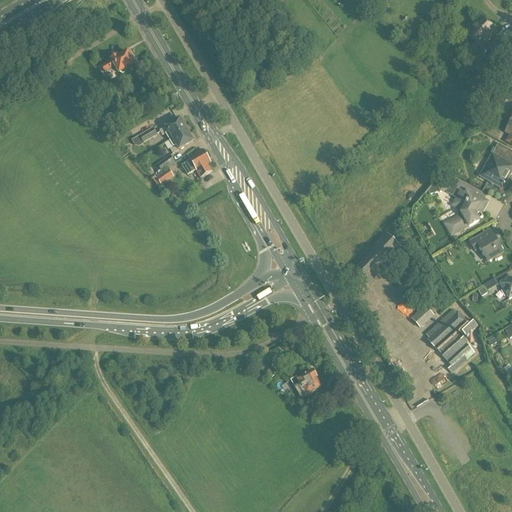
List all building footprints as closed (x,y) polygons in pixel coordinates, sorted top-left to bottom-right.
[(481,49),(496,32),(485,22),(476,32),(472,29),(466,36),(481,49)] [(135,65),(128,53),(118,59),(117,57),(110,60),(111,62),(101,67),(105,73),(114,67),(118,74),(119,74),(123,76),(127,74),(127,70),(135,65)] [(483,74),(493,64),(482,53),(472,64),(483,74)] [(65,72),(68,70),(63,63),(60,65),(65,72)] [(504,105),(509,97),(499,91),(494,100),(504,105)] [(173,139),(187,131),(180,120),(160,132),(162,136),(166,134),(170,141),(173,139)] [(144,144),(158,136),(153,128),(139,137),(144,144)] [(173,139),(170,141),(173,148),(170,150),(173,155),(180,150),(193,143),(187,131),(173,139)] [(511,151),(498,144),(495,150),(493,149),(490,154),(492,155),(480,177),(503,189),(511,172),(511,151)] [(213,172),(208,165),(210,163),(203,151),(190,159),(191,161),(182,166),(188,176),(195,171),(201,180),(213,172)] [(162,173),(176,164),(170,156),(157,166),(158,167),(155,169),(158,174),(161,172),(162,173)] [(168,170),(156,178),(162,187),(174,178),(168,170)] [(442,180),(435,183),(428,191),(429,196),(446,192),(446,193),(453,197),(458,187),(442,179),(442,180)] [(177,202),(182,195),(175,191),(170,197),(177,202)] [(484,200),(467,191),(464,197),(460,194),(453,206),(463,212),(461,214),(462,215),(451,222),(453,225),(447,228),(452,236),(469,226),(469,227),(479,221),(479,220),(483,218),(480,213),(483,211),(480,206),(484,200)] [(503,253),(494,237),(490,230),(469,242),(475,253),(480,250),(487,262),(494,258),(495,260),(497,261),(502,258),(502,256),(501,254),(503,253)] [(357,298),(375,279),(403,250),(387,235),(373,251),(343,284),(357,298)] [(509,300),(511,298),(511,281),(510,278),(500,284),(503,290),(501,291),(505,298),(507,297),(509,300)] [(484,288),(478,292),(482,297),(488,294),(484,288)] [(418,321),(425,328),(437,316),(430,309),(418,321)] [(456,313),(454,311),(426,336),(428,338),(427,340),(437,352),(438,352),(452,367),(448,370),(452,374),(455,371),(474,354),(467,346),(469,344),(465,340),(478,327),(472,320),(468,324),(458,313),(458,312),(456,313)] [(272,381),(277,376),(270,369),(265,375),(272,381)] [(301,400),(321,389),(316,380),(317,380),(313,373),(298,381),(301,386),(295,389),(301,400)]
